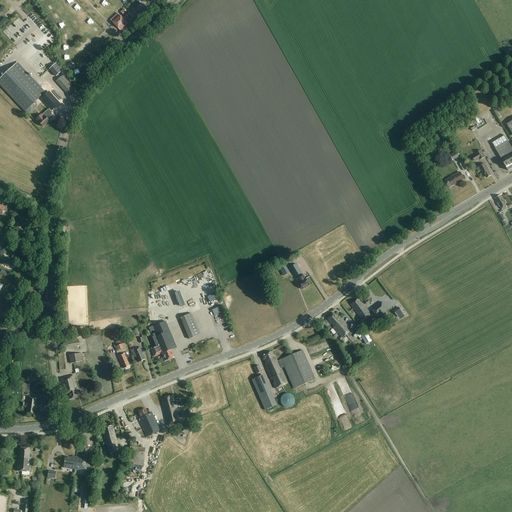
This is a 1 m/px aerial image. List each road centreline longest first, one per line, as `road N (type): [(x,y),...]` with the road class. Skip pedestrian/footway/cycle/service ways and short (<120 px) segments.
road 1 (unclassified): [(61,421),(50,335),(51,176),(75,98),(171,0)]
road 2 (secondary): [(416,235),(289,328),(61,421)]
